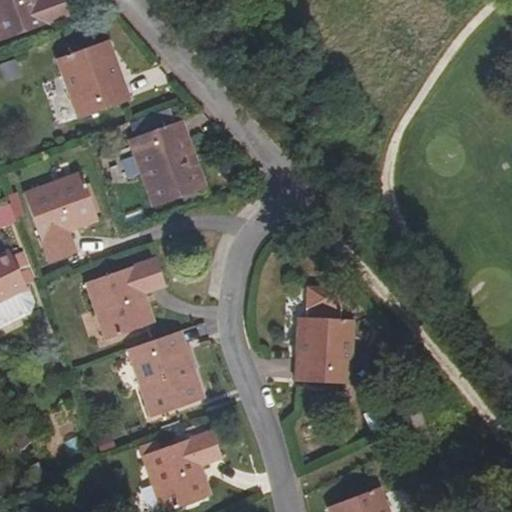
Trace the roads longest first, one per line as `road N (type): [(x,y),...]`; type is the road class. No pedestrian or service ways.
road 1 (residential): [(130,0),(296,190),(231,259),(227,311),(276,454),(284,511)]
road 2 (track): [(511,452),(477,398),(296,190)]
